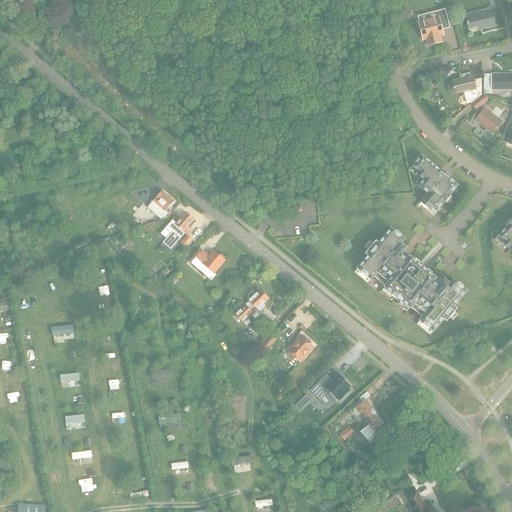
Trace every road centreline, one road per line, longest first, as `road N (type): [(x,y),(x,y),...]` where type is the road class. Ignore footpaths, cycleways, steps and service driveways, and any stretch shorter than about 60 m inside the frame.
road 1 (tertiary): [(0,35),(250,242)]
road 2 (tertiary): [(464,431),(250,242)]
road 3 (unknown): [(44,394),(85,395),(103,434),(107,473),(86,511)]
road 4 (residential): [(493,180),(420,121),(391,71)]
road 5 (residential): [(391,71),(511,48)]
